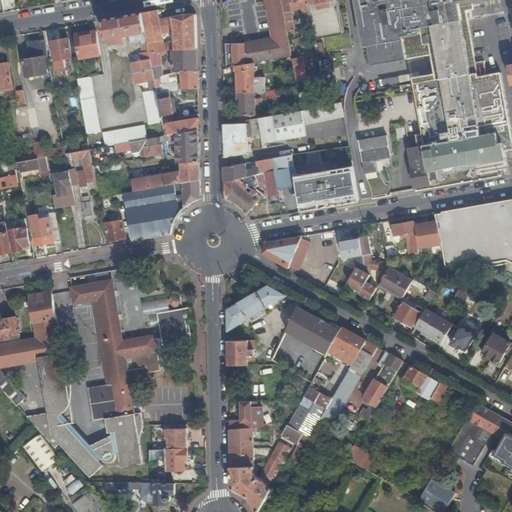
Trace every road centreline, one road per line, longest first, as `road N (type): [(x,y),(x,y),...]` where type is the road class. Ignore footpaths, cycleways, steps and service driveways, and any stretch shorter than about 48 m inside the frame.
road 1 (residential): [(239,255),(511,408)]
road 2 (residential): [(511,186),(243,235)]
road 3 (residential): [(218,505),(214,269)]
road 4 (residential): [(209,0),(214,211)]
road 5 (residential): [(185,243),(0,276)]
road 6 (residential): [(0,24),(140,0)]
